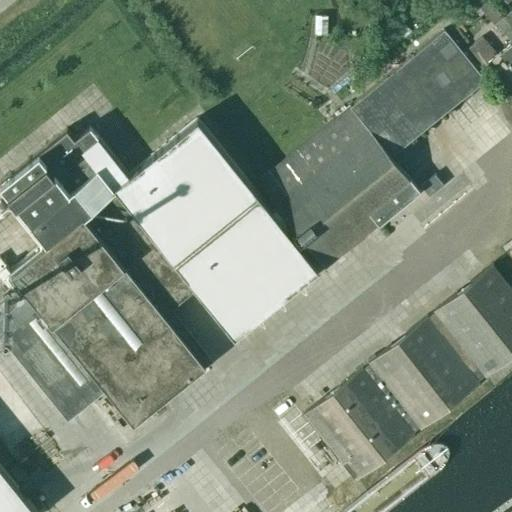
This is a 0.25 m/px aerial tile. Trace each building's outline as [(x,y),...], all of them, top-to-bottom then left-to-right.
[(503,16),(511,27),(511,12),(510,10),(503,16)] [(511,65),(511,27),(503,16),(496,21),(511,40),(499,50),(511,65)] [(496,53),(481,35),(470,21),(459,30),(462,34),(455,40),(464,51),(465,50),(478,65),(487,59),(487,60),(496,53)] [(443,28),(355,105),(392,152),(484,78),(443,28)] [(27,290),(0,310),(0,330),(67,414),(103,385),(132,421),(205,363),(163,311),(194,286),(233,335),(318,267),(286,228),(291,223),(325,265),(419,189),(390,154),(352,101),(256,178),(277,205),(271,210),(196,116),(127,171),(89,124),(73,136),(66,127),(0,179),(0,182),(45,239),(9,268),(27,290)] [(430,194),(443,183),(434,173),(421,184),(430,194)] [(511,352),(511,287),(491,262),(434,309),(435,310),(428,315),(427,314),(377,356),(375,355),(355,371),(356,373),(305,414),(358,478),(415,432),(414,431),(420,426),(421,427),(479,380),(478,379),(484,373),(485,374),(511,352)] [(0,511),(35,511),(39,509),(0,460),(0,511)]
